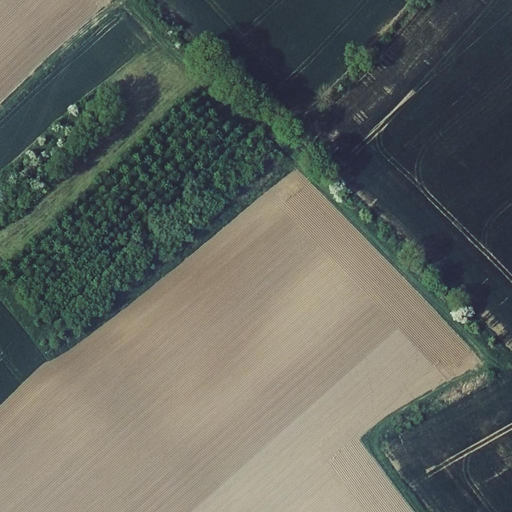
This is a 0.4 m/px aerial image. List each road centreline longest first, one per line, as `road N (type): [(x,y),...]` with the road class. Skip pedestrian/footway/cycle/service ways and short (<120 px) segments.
road 1 (track): [(118,3),(501,366),(385,437),(438,511)]
road 2 (track): [(122,0),(0,112)]
